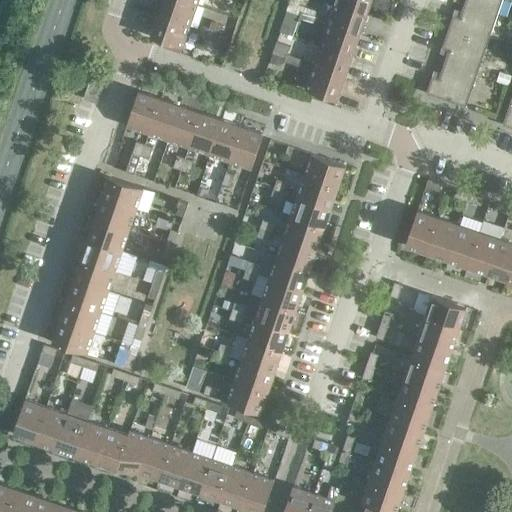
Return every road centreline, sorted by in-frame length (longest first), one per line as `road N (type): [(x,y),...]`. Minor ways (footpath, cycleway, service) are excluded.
road 1 (residential): [(12,396),(129,51)]
road 2 (residential): [(303,423),(355,279),(377,263),(409,167),(395,139),(371,129)]
road 3 (residential): [(371,129),(129,51)]
road 4 (residential): [(414,0),(371,129)]
